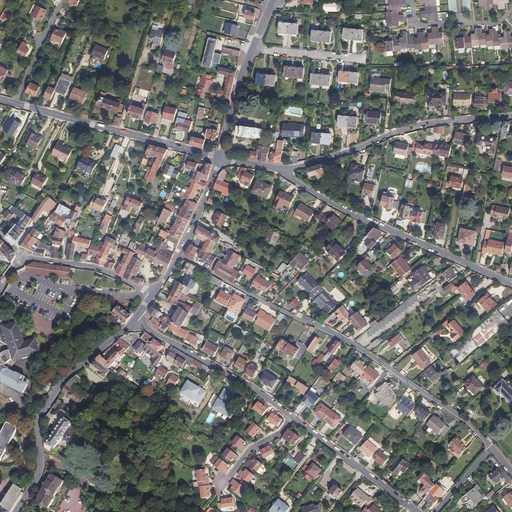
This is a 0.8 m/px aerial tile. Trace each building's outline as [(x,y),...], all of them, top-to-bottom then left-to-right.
[(194,0),(187,0),(186,1),(183,1),(182,7),(192,9),(194,0)] [(455,0),(448,0),(450,13),(457,12),(455,0)] [(470,0),(462,0),(464,12),(471,11),(470,0)] [(479,0),(480,5),(484,4),(484,10),(487,9),(486,0),(479,0)] [(493,0),(486,0),(487,9),(491,9),(490,4),(494,4),(493,0)] [(493,0),(494,4),(498,3),(498,9),(502,8),(501,0),(493,0)] [(254,7),(240,3),(239,9),(241,9),(240,14),(247,16),(256,17),(256,13),(252,12),(252,10),(254,10),(254,7)] [(337,3),(324,3),(324,11),(322,11),(322,13),(328,14),(328,11),(337,11),(341,11),(341,3),(337,3)] [(45,13),(46,13),(48,9),(38,4),(33,15),(43,20),(45,16),(44,15),(45,13)] [(404,4),(390,5),(390,6),(391,12),(398,11),(402,11),(401,7),(405,7),(404,4)] [(421,14),(437,13),(437,6),(426,6),(427,11),(421,11),(421,14)] [(391,12),(388,12),(387,12),(388,20),(404,18),(404,15),(398,15),(398,11),(391,12)] [(404,18),(388,20),(388,27),(390,27),(395,26),(395,28),(398,28),(398,26),(399,26),(399,22),(401,22),(404,22),(404,18)] [(236,31),(237,28),(237,24),(229,22),(226,32),(238,36),(240,32),(236,31)] [(151,36),(153,37),(153,38),(154,39),(155,40),(153,47),(157,48),(159,42),(161,43),(165,29),(159,27),(160,24),(154,23),(151,36)] [(289,34),(290,24),(280,23),(280,33),(289,34)] [(299,24),(290,24),(289,34),(298,35),(299,24)] [(436,28),(437,43),(444,43),(443,33),(439,33),(439,27),(436,28)] [(62,31),(56,28),(51,38),(62,43),(67,32),(63,30),(62,31)] [(344,39),(353,40),(354,30),(345,29),(344,39)] [(472,46),(480,45),(478,29),(475,29),(476,35),(472,35),(472,37),(472,46)] [(480,45),(487,44),(486,36),(486,34),(482,34),(482,29),(478,29),(480,45)] [(354,30),(353,40),(362,41),(363,31),(354,30)] [(494,46),(502,45),(501,38),(501,34),(497,35),(496,31),(493,31),(494,46)] [(322,42),(323,32),(314,32),(313,41),(322,42)] [(332,33),(323,32),(322,42),(331,43),(332,33)] [(401,49),(408,48),(407,34),(407,32),(403,33),(404,38),(400,38),(400,40),(401,49)] [(458,49),(466,48),(464,32),(461,32),(461,38),(457,38),(458,49)] [(473,48),(472,46),(472,37),(468,37),(468,32),(464,32),(466,48),(473,48)] [(408,48),(416,47),(415,39),(415,37),(411,37),(410,33),(407,34),(408,48)] [(430,48),(430,44),(429,38),(425,38),(425,33),(422,33),(423,49),(430,48)] [(29,36),(27,35),(18,51),(27,56),(30,50),(26,48),(28,44),(26,43),(29,36)] [(401,51),(401,49),(400,40),(396,40),(396,35),(392,35),(394,51),(401,51)] [(209,38),(202,66),(211,68),(213,62),(220,64),(222,54),(215,52),(218,40),(209,38)] [(110,49),(97,43),(93,52),(106,58),(110,49)] [(166,49),(163,60),(174,63),(178,48),(169,45),(168,46),(167,50),(166,49)] [(233,49),(224,47),(223,54),(232,56),(232,54),(233,49)] [(159,62),(161,56),(155,54),(153,60),(159,62)] [(157,70),(157,71),(163,72),(165,65),(159,63),(157,70)] [(0,64),(0,80),(3,82),(9,70),(0,64)] [(235,77),(237,72),(220,67),(219,73),(228,76),(235,77)] [(295,78),(296,68),(287,67),(286,77),(295,78)] [(305,68),(296,68),(295,78),(305,78),(305,68)] [(349,83),(350,73),(341,72),(340,82),(349,83)] [(360,74),(350,73),(349,83),(359,84),(360,74)] [(72,79),(62,74),(55,89),(55,90),(66,95),(72,79)] [(211,93),(214,81),(212,80),(213,76),(204,74),(203,78),(202,78),(200,86),(200,88),(200,91),(199,90),(198,93),(199,93),(198,97),(205,99),(206,95),(206,93),(207,93),(207,92),(211,93)] [(267,85),(268,75),(258,74),(257,84),(267,85)] [(321,85),(322,75),(313,74),(312,84),(321,85)] [(277,76),(268,75),(267,85),(276,86),(277,76)] [(332,76),(322,75),(321,85),(331,86),(332,76)] [(229,99),(235,77),(228,76),(224,91),(223,97),(229,99)] [(390,90),(391,82),(372,80),(370,91),(385,92),(385,90),(390,90)] [(40,87),(31,83),(27,92),(36,96),(39,97),(42,91),(39,90),(40,87)] [(55,90),(55,89),(49,86),(44,96),(51,99),(55,90)] [(87,90),(74,86),(70,97),(83,102),(87,90)] [(98,103),(119,111),(120,110),(122,111),(124,105),(122,104),(123,100),(119,98),(117,102),(105,97),(107,93),(103,91),(98,103)] [(446,94),(429,92),(428,105),(433,105),(433,104),(445,104),(446,94)] [(408,94),(403,94),(396,93),(396,99),(397,99),(397,103),(401,103),(401,105),(408,106),(408,104),(415,105),(416,93),(408,93),(408,94)] [(488,106),(488,108),(492,108),(492,102),(495,102),(495,104),(498,104),(498,102),(500,102),(500,94),(497,94),(491,94),(488,94),(488,97),(488,101),(488,106)] [(461,108),(461,109),(467,109),(467,108),(471,108),(471,97),(467,97),(467,98),(454,98),(454,108),(461,108)] [(475,97),(475,106),(488,106),(488,101),(484,101),(484,97),(475,97)] [(135,117),(142,119),(145,110),(147,105),(143,104),(142,109),(137,108),(135,117)] [(128,115),(135,117),(137,108),(131,106),(128,115)] [(174,120),(177,109),(166,106),(163,117),(174,120)] [(80,116),(87,118),(91,110),(83,107),(80,116)] [(142,119),(157,123),(159,114),(145,110),(142,119)] [(368,111),(367,123),(381,124),(382,113),(368,111)] [(119,126),(122,118),(116,116),(113,124),(119,126)] [(348,127),(348,117),(339,116),(338,126),(343,126),(342,135),(347,135),(348,127)] [(358,118),(348,117),(348,127),(357,128),(358,118)] [(5,131),(14,136),(22,124),(12,118),(5,131)] [(187,118),(186,118),(185,118),(185,119),(181,118),(180,122),(178,121),(176,128),(183,130),(184,130),(187,118)] [(189,118),(187,118),(184,130),(190,132),(193,121),(188,120),(189,118)] [(208,130),(206,137),(215,140),(218,130),(217,130),(218,126),(209,123),(208,130)] [(256,127),(243,126),(241,125),(241,127),(237,126),(236,135),(239,135),(239,136),(257,139),(257,138),(262,138),(262,137),(264,130),(258,129),(258,128),(256,127)] [(306,136),(306,126),(293,126),(292,135),(306,136)] [(43,139),(32,132),(27,142),(38,148),(43,139)] [(321,144),(322,134),(312,133),(311,143),(321,144)] [(464,147),(467,136),(456,133),(454,144),(464,147)] [(331,135),(322,134),(321,144),(330,145),(331,135)] [(497,139),(479,136),(477,143),(488,146),(487,152),(494,153),(497,139)] [(190,144),(203,148),(205,140),(192,137),(190,144)] [(272,140),(271,142),(279,143),(277,153),(275,162),(280,163),(285,142),(280,140),(279,141),(278,141),(279,139),(275,138),(275,140),(273,140),(272,140)] [(53,153),(63,158),(64,157),(69,159),(74,149),(69,147),(68,149),(65,147),(64,149),(62,148),(63,146),(64,144),(59,141),(53,153)] [(116,158),(122,146),(117,144),(111,155),(116,158)] [(153,182),(157,173),(168,149),(150,144),(147,153),(159,156),(152,171),(150,177),(148,180),(153,182)] [(406,155),(411,156),(412,151),(413,149),(408,148),(408,146),(403,145),(403,146),(395,144),(393,153),(406,156),(406,155)] [(417,144),(415,152),(432,156),(435,145),(425,144),(425,146),(417,144)] [(438,156),(448,158),(451,146),(440,144),(438,156)] [(250,151),(248,158),(257,159),(258,152),(250,151)] [(258,152),(257,159),(268,161),(269,156),(270,154),(258,152)] [(78,166),(87,172),(88,170),(93,172),(98,162),(84,155),(78,166)] [(198,164),(189,160),(186,167),(193,170),(195,171),(197,167),(198,164)] [(329,162),(309,169),(312,177),(320,174),(321,177),(327,175),(326,174),(329,173),(327,166),(330,165),(329,162)] [(172,175),(177,177),(179,172),(174,170),(175,167),(168,163),(164,172),(163,175),(170,178),(171,175),(171,176),(172,175)] [(209,175),(212,166),(206,164),(205,167),(204,171),(203,173),(209,175)] [(357,168),(358,166),(352,164),(349,176),(355,178),(355,180),(362,182),(365,170),(360,169),(357,168)] [(511,167),(510,168),(505,167),(503,177),(511,178),(511,167)] [(229,172),(227,168),(225,170),(222,172),(220,175),(214,188),(229,194),(233,184),(224,180),(225,178),(223,177),(229,172)] [(243,168),(242,168),(238,178),(242,180),(240,183),(250,187),(255,174),(250,172),(250,174),(244,172),(246,169),(243,169),(243,168)] [(16,170),(11,179),(22,186),(27,176),(16,170)] [(48,178),(37,172),(32,181),(43,187),(48,178)] [(192,177),(193,178),(199,180),(200,179),(205,181),(206,179),(207,180),(209,175),(203,173),(202,172),(201,175),(194,173),(193,175),(192,177)] [(460,187),(463,174),(451,172),(449,185),(460,187)] [(152,184),(156,185),(158,182),(159,183),(162,176),(157,173),(153,182),(152,184)] [(282,177),(280,180),(290,186),(292,183),(282,177)] [(189,187),(196,190),(198,186),(204,188),(206,183),(199,180),(193,178),(192,182),(189,187)] [(272,186),(258,180),(253,192),(267,198),(272,186)] [(365,183),(362,194),(372,197),(374,190),(376,190),(377,185),(375,185),(376,182),(370,180),(369,184),(365,183)] [(187,198),(198,203),(199,201),(194,198),(196,190),(189,187),(187,192),(182,190),(181,193),(177,192),(176,193),(187,198)] [(26,194),(23,193),(19,191),(16,197),(23,201),(26,194)] [(290,207),(294,196),(280,191),(274,206),(280,208),(282,204),(290,207)] [(394,200),(395,194),(384,191),(382,204),(386,205),(386,207),(392,208),(396,208),(400,209),(403,196),(400,195),(398,201),(394,200)] [(34,218),(34,219),(32,221),(37,223),(46,208),(52,212),(58,201),(49,195),(45,200),(43,203),(34,218)] [(95,196),(90,207),(103,213),(109,201),(104,199),(104,200),(101,199),(95,196)] [(133,205),(141,209),(143,203),(134,199),(133,200),(129,198),(127,203),(133,205)] [(184,205),(194,211),(198,203),(187,198),(184,205)] [(180,214),(190,220),(194,211),(184,205),(181,211),(179,210),(179,209),(175,206),(176,205),(167,201),(165,206),(173,210),(180,214)] [(61,203),(57,210),(64,213),(70,216),(71,216),(77,219),(80,213),(75,211),(76,210),(75,210),(74,209),(73,210),(61,203)] [(133,205),(127,203),(123,212),(123,213),(127,215),(129,214),(133,205)] [(286,215),(290,207),(282,204),(280,208),(274,206),(272,209),(286,215)] [(308,222),(314,212),(300,204),(294,214),(308,222)] [(411,217),(413,210),(413,208),(410,207),(410,206),(403,205),(400,215),(411,217)] [(496,218),(498,218),(499,217),(502,217),(501,219),(508,220),(510,209),(493,205),(491,215),(497,216),(496,218)] [(31,218),(12,206),(3,215),(9,220),(15,214),(22,218),(21,221),(8,237),(15,243),(28,225),(31,218)] [(171,215),(173,210),(165,206),(160,219),(165,221),(167,214),(165,213),(166,211),(168,212),(168,213),(169,214),(171,215)] [(55,209),(50,219),(58,224),(64,213),(57,210),(55,209)] [(411,217),(411,219),(414,219),(414,220),(424,223),(426,212),(423,211),(422,213),(413,210),(411,217)] [(226,218),(227,215),(219,212),(214,223),(222,226),(226,218)] [(321,212),(314,219),(319,222),(320,221),(323,225),(324,225),(325,223),(329,226),(328,227),(327,230),(329,231),(332,231),(333,230),(341,222),(333,214),(329,218),(325,215),(321,212)] [(64,213),(58,224),(63,227),(65,223),(70,216),(64,213)] [(175,226),(184,231),(190,220),(180,214),(175,226)] [(70,216),(65,223),(70,227),(72,224),(76,226),(78,220),(77,219),(71,216),(70,216)] [(104,226),(102,231),(106,233),(112,219),(110,218),(108,217),(104,226)] [(137,229),(141,231),(145,221),(140,218),(138,222),(137,226),(139,226),(137,229)] [(443,236),(446,224),(437,222),(433,237),(438,238),(439,235),(443,236)] [(172,233),(181,238),(184,231),(175,226),(172,232),(167,229),(166,230),(167,231),(168,231),(172,233)] [(211,232),(199,226),(197,231),(216,242),(226,247),(227,246),(222,243),(223,241),(223,240),(221,239),(221,238),(215,235),(215,233),(215,232),(213,231),(211,232)] [(57,231),(55,237),(64,240),(65,232),(59,227),(57,231)] [(379,230),(373,227),(371,230),(363,238),(369,245),(379,234),(378,232),(379,230)] [(34,228),(31,233),(39,238),(43,232),(34,228)] [(458,241),(474,244),(477,231),(461,228),(458,241)] [(279,233),(270,229),(264,241),(275,246),(280,234),(279,233)] [(216,242),(197,231),(195,236),(206,243),(202,251),(216,259),(217,257),(211,253),(216,242)] [(31,233),(26,241),(34,246),(35,244),(39,246),(42,241),(39,238),(31,233)] [(174,245),(177,247),(181,238),(172,233),(168,238),(167,239),(166,242),(168,243),(169,241),(174,243),(174,245)] [(52,247),(51,246),(50,250),(59,252),(60,245),(64,245),(64,240),(55,237),(54,241),(52,247)] [(68,256),(68,260),(74,261),(75,246),(90,248),(91,240),(72,237),(71,239),(69,243),(69,245),(68,250),(68,256)] [(484,245),(482,253),(487,254),(487,252),(493,253),(493,252),(496,253),(496,254),(502,255),(505,243),(489,239),(489,241),(488,246),(484,245)] [(171,258),(174,253),(167,249),(168,247),(164,245),(166,242),(163,240),(160,246),(163,247),(161,253),(171,258)] [(26,241),(21,249),(34,255),(38,248),(34,246),(26,241)] [(38,248),(34,255),(45,257),(45,251),(52,251),(51,257),(59,258),(59,255),(59,252),(50,250),(51,246),(42,241),(39,246),(38,248)] [(106,241),(103,247),(112,250),(112,249),(115,251),(117,246),(115,245),(114,245),(106,241)] [(337,260),(345,252),(333,241),(326,249),(337,260)] [(92,243),(90,254),(99,257),(101,252),(103,247),(96,245),(92,243)] [(143,261),(144,258),(149,247),(144,244),(140,251),(141,252),(138,259),(143,261)] [(393,258),(401,251),(394,244),(387,250),(393,258)] [(198,248),(192,245),(186,253),(187,256),(205,266),(208,261),(213,264),(216,259),(202,251),(199,256),(196,254),(198,251),(197,250),(198,248)] [(8,247),(2,255),(4,257),(12,264),(15,257),(15,253),(8,247)] [(103,247),(101,252),(110,256),(112,250),(103,247)] [(146,257),(151,260),(155,250),(151,248),(146,257)] [(233,268),(240,255),(239,255),(234,252),(231,250),(227,248),(226,250),(228,252),(227,254),(229,255),(227,259),(225,258),(224,260),(221,259),(220,261),(233,268)] [(126,253),(122,261),(129,264),(130,264),(135,252),(128,249),(126,253)] [(151,260),(156,262),(161,253),(158,251),(155,250),(151,260)] [(99,257),(99,258),(106,261),(111,262),(112,259),(109,258),(110,256),(101,252),(99,257)] [(299,252),(292,261),(289,264),(294,268),(297,265),(302,270),(305,266),(309,262),(310,261),(299,252)] [(160,272),(164,274),(173,259),(171,258),(161,253),(156,262),(163,266),(160,272)] [(368,260),(363,255),(352,265),(361,274),(369,266),(366,263),(368,260)] [(410,269),(399,256),(391,263),(401,276),(410,269)] [(134,257),(132,263),(142,267),(146,259),(144,258),(143,261),(138,259),(134,257)] [(94,258),(92,264),(100,266),(104,266),(106,261),(99,258),(94,258)] [(383,265),(378,260),(375,263),(380,268),(383,265)] [(106,261),(104,266),(109,268),(112,270),(115,264),(111,262),(106,261)] [(122,261),(119,266),(126,270),(129,264),(122,261)] [(219,261),(214,271),(233,282),(239,272),(233,268),(220,261),(219,261)] [(262,268),(250,261),(249,263),(256,267),(261,270),(262,268)] [(281,273),(287,266),(283,262),(283,263),(282,263),(276,270),(279,272),(281,273)] [(29,266),(28,272),(37,274),(39,264),(34,263),(29,266)] [(132,263),(130,267),(140,271),(142,267),(132,263)] [(183,272),(191,276),(196,267),(189,263),(183,272)] [(244,263),(240,271),(252,278),(256,270),(247,265),(244,263)] [(39,264),(37,274),(70,279),(70,275),(74,275),(75,269),(39,264)] [(119,266),(115,271),(123,277),(126,270),(119,266)] [(130,267),(128,271),(138,276),(140,271),(130,267)] [(430,278),(421,267),(411,274),(420,285),(430,278)] [(451,269),(449,267),(441,273),(443,276),(448,282),(456,275),(454,273),(455,272),(455,271),(453,268),(452,268),(451,269)] [(190,277),(191,276),(183,272),(178,269),(175,273),(183,277),(180,282),(185,285),(189,278),(190,277)] [(128,271),(124,277),(135,282),(137,277),(138,276),(128,271)] [(221,286),(223,282),(206,272),(203,277),(219,285),(221,286)] [(311,292),(319,284),(306,272),(298,280),(311,292)] [(420,285),(411,274),(405,280),(406,281),(407,283),(407,284),(412,291),(420,285)] [(257,275),(251,284),(262,290),(266,291),(272,283),(257,275)] [(195,281),(189,278),(185,285),(184,287),(189,290),(195,281)] [(433,289),(434,288),(436,290),(438,292),(441,290),(443,289),(437,281),(431,286),(433,289)] [(175,285),(173,289),(180,294),(181,292),(184,287),(185,285),(180,282),(177,286),(175,285)] [(462,295),(470,288),(465,282),(457,288),(455,286),(454,287),(450,291),(452,294),(458,289),(462,295)] [(387,288),(390,292),(396,287),(393,283),(387,288)] [(454,287),(451,283),(443,289),(441,290),(443,292),(440,294),(442,296),(450,291),(454,287)] [(475,294),(470,288),(462,295),(468,303),(475,298),(473,296),(475,294)] [(170,295),(177,299),(179,295),(184,298),(186,295),(181,292),(180,294),(173,289),(170,295)] [(209,302),(211,304),(217,293),(213,291),(213,290),(210,294),(211,295),(207,302),(209,302)] [(227,306),(232,296),(222,290),(217,300),(227,306)] [(325,316),(336,304),(323,291),(318,296),(311,303),(325,316)] [(190,312),(194,304),(193,303),(190,307),(176,301),(177,299),(170,295),(168,299),(165,297),(165,295),(160,292),(158,296),(179,307),(189,314),(190,312)] [(416,292),(399,305),(398,306),(395,308),(378,322),(371,326),(367,330),(368,337),(371,336),(371,334),(375,334),(375,332),(378,331),(378,329),(381,329),(381,327),(384,326),(384,324),(387,324),(387,322),(391,321),(391,319),(394,319),(394,317),(397,316),(397,314),(401,314),(401,312),(404,311),(404,309),(407,309),(407,307),(411,307),(410,305),(414,304),(414,302),(417,302),(416,292)] [(488,312),(496,305),(488,294),(479,302),(488,312)] [(235,295),(228,308),(238,313),(245,300),(235,295)] [(290,303),(295,308),(301,303),(296,298),(290,303)] [(429,301),(428,300),(420,306),(422,308),(430,302),(429,301)] [(194,304),(190,312),(196,315),(202,305),(195,301),(194,304)] [(250,303),(246,309),(252,312),(253,310),(252,310),(255,306),(250,303)] [(349,318),(352,316),(343,304),(334,312),(340,319),(341,318),(344,322),(349,318)] [(125,324),(134,313),(132,311),(129,314),(118,305),(112,313),(113,315),(109,320),(116,325),(118,322),(122,325),(125,324)] [(150,322),(151,322),(159,312),(152,306),(149,311),(150,322)] [(173,322),(181,327),(189,314),(179,307),(171,320),(172,321),(173,322)] [(242,316),(253,322),(257,315),(252,312),(246,309),(242,316)] [(257,322),(270,330),(276,319),(268,314),(262,310),(258,316),(260,317),(257,322)] [(352,316),(349,318),(352,322),(356,326),(355,327),(359,332),(369,324),(358,311),(352,316)] [(506,323),(496,311),(477,326),(478,327),(450,350),(461,362),(506,323)] [(151,322),(156,325),(160,318),(163,315),(159,312),(151,322)] [(190,312),(183,324),(186,326),(194,314),(190,312)] [(41,318),(41,327),(40,327),(40,333),(45,333),(46,328),(52,328),(52,318),(41,318)] [(156,325),(159,328),(165,322),(160,318),(156,325)] [(159,328),(165,332),(172,321),(171,320),(168,318),(165,322),(159,328)] [(448,319),(442,324),(445,327),(447,326),(453,333),(450,335),(455,341),(464,333),(454,320),(451,322),(448,319)] [(0,382),(3,382),(3,384),(23,394),(27,384),(23,382),(25,378),(8,369),(10,369),(12,369),(13,368),(14,366),(14,365),(14,362),(22,360),(23,361),(32,359),(31,357),(33,357),(34,358),(40,356),(38,350),(39,350),(38,347),(37,347),(36,341),(25,344),(23,339),(24,339),(23,336),(21,332),(22,332),(21,329),(20,330),(19,324),(4,328),(3,322),(0,323),(0,382)] [(183,340),(185,341),(186,339),(190,334),(191,331),(181,327),(173,322),(170,326),(185,337),(183,340)] [(233,327),(248,336),(250,332),(248,331),(237,325),(235,324),(233,327)] [(190,334),(186,339),(190,342),(194,345),(198,339),(199,339),(198,341),(201,342),(205,336),(201,334),(197,333),(195,337),(190,334)] [(409,347),(399,333),(387,342),(392,348),(398,343),(404,350),(409,347)] [(145,343),(150,337),(146,334),(141,339),(145,343)] [(149,346),(153,340),(150,337),(145,343),(148,345),(149,346)] [(282,338),(277,345),(294,357),(299,349),(282,338)] [(315,338),(307,350),(311,353),(313,354),(319,345),(317,344),(319,341),(315,338)] [(130,347),(120,339),(115,344),(118,347),(119,346),(120,345),(122,346),(127,351),(130,347)] [(161,349),(163,347),(153,340),(149,346),(158,353),(161,349)] [(336,340),(328,351),(333,355),(341,344),(336,340)] [(159,369),(160,367),(161,366),(159,364),(163,356),(161,355),(158,353),(149,346),(148,345),(146,347),(140,341),(134,348),(159,369)] [(213,356),(218,347),(207,341),(202,349),(213,356)] [(243,354),(249,344),(245,341),(239,352),(242,354),(243,354)] [(262,342),(258,350),(261,352),(266,344),(262,342)] [(119,362),(127,351),(122,346),(121,348),(109,363),(101,356),(96,361),(111,372),(113,368),(118,361),(119,362)] [(220,356),(228,360),(234,350),(225,346),(220,356)] [(423,367),(430,361),(426,355),(427,354),(428,353),(422,346),(412,355),(423,367)] [(186,361),(188,357),(171,347),(169,350),(171,351),(176,354),(175,356),(185,361),(184,364),(187,366),(189,363),(186,361)] [(258,350),(253,358),(256,360),(261,352),(258,350)] [(166,360),(184,370),(187,366),(184,364),(185,361),(175,356),(176,354),(171,351),(166,360)] [(241,357),(250,362),(253,358),(246,354),(245,355),(243,354),(242,354),(241,357)] [(312,363),(317,367),(323,358),(325,356),(321,354),(317,360),(315,359),(312,363)] [(247,368),(250,362),(241,357),(240,356),(236,363),(240,366),(240,364),(247,368)] [(340,360),(335,356),(327,367),(334,372),(337,368),(338,368),(343,362),(340,361),(340,360)] [(351,367),(361,375),(368,367),(363,364),(361,362),(357,359),(351,367)] [(201,369),(203,365),(193,360),(191,364),(201,369)] [(111,372),(96,361),(91,365),(101,373),(99,376),(105,380),(111,372)] [(480,371),(488,364),(485,361),(477,368),(480,371)] [(247,368),(245,371),(253,376),(258,367),(250,362),(247,368)] [(469,372),(476,366),(475,364),(468,371),(469,372)] [(361,375),(360,377),(364,380),(366,378),(372,384),(380,375),(376,372),(375,372),(373,370),(369,366),(368,367),(361,375)] [(432,380),(438,375),(431,366),(425,371),(432,380)] [(166,377),(169,372),(160,367),(159,369),(156,374),(162,378),(164,379),(166,377)] [(111,372),(122,380),(125,376),(121,373),(113,368),(111,372)] [(449,372),(446,368),(441,372),(444,377),(449,372)] [(265,371),(259,380),(263,383),(263,384),(267,386),(267,385),(272,388),(278,379),(265,371)] [(339,373),(335,379),(341,384),(346,378),(339,373)] [(151,381),(149,385),(152,387),(154,383),(153,383),(155,378),(160,381),(162,378),(156,374),(155,376),(152,380),(151,381)] [(290,375),(287,380),(303,391),(302,392),(304,394),(309,388),(305,385),(298,381),(290,375)] [(482,391),(485,389),(473,375),(464,383),(474,394),(480,389),(482,391)] [(81,379),(76,376),(70,381),(66,386),(73,390),(81,379)] [(50,382),(45,379),(44,382),(50,386),(52,383),(52,384),(55,379),(53,378),(50,382)] [(187,379),(179,392),(193,401),(193,400),(201,388),(187,379)] [(311,389),(308,394),(311,396),(317,389),(319,391),(318,393),(322,396),(325,392),(326,390),(323,388),(320,385),(322,382),(319,379),(311,389)] [(511,388),(502,379),(493,389),(499,395),(501,392),(511,403),(511,388)] [(174,390),(177,384),(175,383),(170,380),(167,386),(169,387),(174,390)] [(389,405),(396,397),(390,392),(392,389),(390,388),(391,386),(388,383),(386,384),(384,383),(381,387),(380,386),(377,390),(379,391),(376,395),(381,399),(379,401),(382,403),(383,402),(385,404),(386,403),(389,405)] [(73,390),(66,386),(62,392),(75,402),(70,409),(74,412),(82,400),(84,398),(73,390)] [(91,399),(93,401),(99,391),(98,390),(95,388),(88,397),(91,399)] [(207,391),(201,388),(193,400),(199,404),(207,391)] [(231,393),(224,390),(213,410),(217,413),(218,411),(232,419),(236,410),(230,407),(232,403),(227,400),(231,393)] [(64,404),(57,400),(54,405),(61,409),(64,404)] [(407,416),(414,407),(412,404),(413,403),(410,400),(408,402),(405,400),(396,411),(400,415),(403,413),(407,416)] [(264,407),(263,406),(258,402),(252,409),(262,416),(268,408),(266,405),(264,407)] [(315,412),(325,420),(332,411),(322,403),(315,412)] [(425,421),(431,413),(421,405),(415,413),(425,421)] [(271,414),(269,413),(265,417),(268,419),(267,420),(277,427),(282,420),(277,416),(275,415),(277,413),(274,411),(271,414)] [(332,411),(325,420),(335,427),(342,418),(332,411)] [(215,416),(211,414),(207,421),(211,424),(215,416)] [(439,434),(445,425),(433,415),(427,424),(439,434)] [(63,418),(43,447),(44,449),(51,453),(53,450),(71,423),(66,419),(63,418)] [(7,423),(0,436),(0,464),(18,429),(7,423)] [(259,432),(261,430),(258,427),(253,423),(246,431),(252,437),(256,433),(257,431),(259,432)] [(450,429),(445,425),(439,434),(443,437),(450,429)] [(356,444),(363,436),(351,426),(344,434),(356,444)] [(299,439),(287,430),(282,438),(293,447),(299,439)] [(241,452),(244,449),(241,447),(243,445),(245,443),(237,436),(236,436),(235,435),(233,435),(232,437),(232,439),(233,440),(231,443),(241,452)] [(293,447),(282,438),(277,445),(285,451),(288,454),(293,447)] [(458,460),(467,451),(464,448),(465,447),(462,445),(459,442),(460,441),(457,438),(449,446),(452,448),(449,452),(458,460)] [(371,454),(374,457),(380,450),(382,447),(379,444),(377,447),(367,439),(360,448),(370,456),(371,454)] [(261,455),(263,459),(274,453),(270,445),(264,448),(263,449),(262,447),(258,449),(261,455)] [(227,448),(221,455),(229,462),(232,459),(233,458),(235,460),(238,457),(227,448)] [(374,457),(373,458),(377,461),(378,460),(383,464),(389,458),(380,450),(374,457)] [(305,457),(300,454),(293,462),(298,465),(305,457)] [(213,465),(213,466),(219,470),(224,474),(226,471),(224,469),(225,468),(227,465),(219,458),(216,456),(215,456),(214,456),(210,463),(213,465)] [(243,462),(257,473),(260,469),(258,467),(260,464),(252,457),(249,460),(248,462),(246,459),(243,462)] [(404,472),(410,465),(400,457),(390,470),(396,474),(400,469),(404,472)] [(312,481),(318,473),(311,467),(304,475),(312,481)] [(505,480),(509,477),(502,467),(489,477),(495,485),(504,479),(505,480)] [(235,473),(236,474),(246,482),(252,474),(243,468),(241,470),(240,472),(237,470),(235,473)] [(204,477),(204,475),(204,469),(195,469),(196,482),(207,480),(206,477),(204,477)] [(428,494),(437,484),(431,479),(432,477),(424,470),(419,477),(426,484),(422,488),(428,494)] [(38,499),(36,503),(48,510),(55,498),(53,497),(55,494),(57,495),(57,494),(59,490),(59,489),(60,489),(64,484),(52,476),(51,477),(49,481),(48,482),(47,481),(46,485),(43,489),(40,494),(41,495),(38,499)] [(243,488),(232,479),(230,482),(232,484),(231,486),(229,489),(237,495),(243,488)] [(428,494),(425,498),(430,502),(436,495),(440,499),(447,490),(438,483),(437,484),(428,494)] [(12,511),(24,494),(22,492),(23,490),(15,485),(2,506),(4,508),(1,511),(12,511)] [(209,485),(198,486),(199,498),(208,497),(208,491),(208,488),(209,488),(209,485)] [(335,501),(342,492),(340,490),(341,488),(338,486),(337,488),(334,486),(327,495),(335,501)] [(482,497),(483,496),(479,488),(476,489),(476,488),(467,494),(463,497),(461,500),(463,504),(467,502),(471,499),(474,505),(483,499),(482,497)] [(368,504),(372,500),(369,497),(368,499),(357,489),(349,498),(360,508),(363,505),(366,508),(368,504)] [(430,502),(428,504),(431,508),(440,499),(436,495),(430,502)] [(219,502),(216,502),(216,508),(218,508),(218,510),(223,509),(223,508),(232,507),(231,499),(231,498),(225,498),(223,499),(223,497),(219,497),(219,502)] [(278,498),(269,511),(286,511),(290,506),(278,498)]
